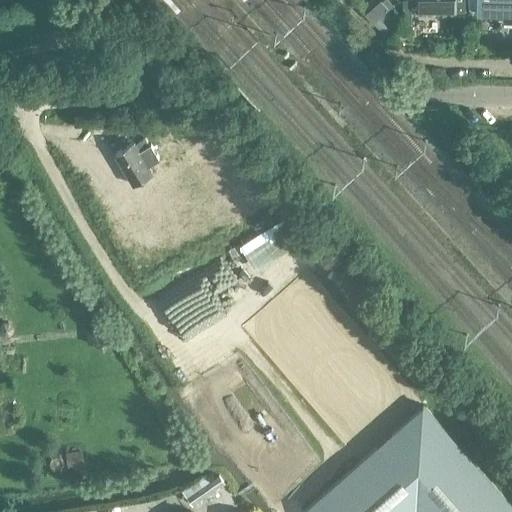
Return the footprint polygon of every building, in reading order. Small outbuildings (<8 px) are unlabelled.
[(467,0),(418,0),(418,13),(467,14),(467,0)] [(511,0),(477,0),(477,16),(484,16),(511,17),(511,0)] [(160,158),(151,143),(149,144),(145,137),(136,142),(134,140),(114,152),(133,184),(153,172),(149,164),(160,158)] [(186,160),(175,142),(167,147),(170,154),(155,163),(161,175),(186,160)] [(79,178),(102,215),(111,210),(88,172),(79,178)] [(106,321),(88,323),(90,343),(108,341),(106,321)] [(511,511),(511,502),(426,404),(305,509),(308,511),(511,511)] [(84,452),(69,454),(70,457),(64,457),(62,455),(55,456),(52,463),(56,469),(64,468),(65,465),(71,465),(71,467),(86,465),(84,452)] [(205,472),(182,488),(193,504),(225,481),(218,471),(209,477),(205,472)]
